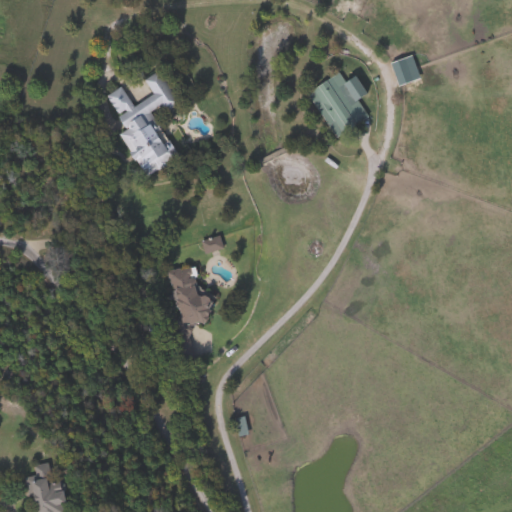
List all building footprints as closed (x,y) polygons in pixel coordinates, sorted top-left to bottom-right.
[(420,78),(398,87),(389,64),(411,55),(420,78)] [(180,156),(148,176),(122,134),(129,130),(108,95),(123,86),(136,107),(156,94),(146,79),(161,70),(181,103),(168,112),(164,105),(153,112),(180,156)] [(369,117),(336,138),(308,92),(341,72),(369,117)] [(168,274),(193,264),(205,296),(210,294),(218,315),(188,327),(168,274)] [(234,419),(243,416),(249,433),(240,436),(234,419)] [(34,511),(42,510),(39,495),(29,497),(25,478),(38,475),(37,466),(52,462),(56,480),(66,478),(72,511),(34,511)]
